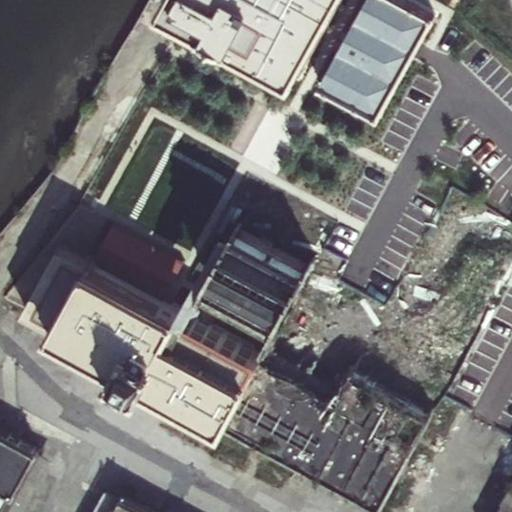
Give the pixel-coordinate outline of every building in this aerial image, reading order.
[(166,0),(165,3),(175,9),(176,8),(186,13),(300,77),(342,0),(166,0)] [(434,14),(406,0),(365,0),(319,86),(381,119),(412,58),(434,14)] [(268,349),(315,265),(234,220),(186,306),(66,240),(27,310),(124,363),(123,365),(151,381),(153,378),(381,504),(431,414),(351,370),(340,389),(268,349)] [(0,427),(0,511),(152,511),(123,496),(114,511),(1,511),(9,497),(12,498),(39,449),(0,427)] [(9,497),(1,511),(23,511),(54,457),(39,449),(12,498),(9,497)] [(114,511),(123,496),(108,487),(93,511),(114,511)]
